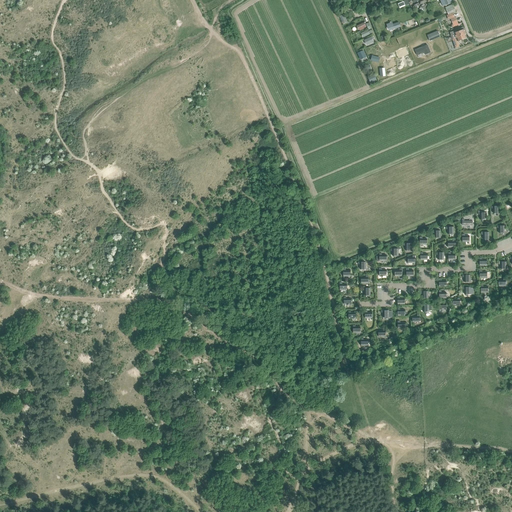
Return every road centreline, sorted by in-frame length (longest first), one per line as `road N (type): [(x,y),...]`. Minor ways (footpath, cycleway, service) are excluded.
road 1 (unknown): [(64,0),(52,38),(65,85),(56,127),(70,152),(94,166),(128,226),(164,226),(161,261),(176,288),(249,315),(290,358),(269,420),(285,467),(320,511)]
road 2 (track): [(0,504),(116,478),(166,481),(197,511)]
road 3 (track): [(511,452),(363,439),(322,415)]
road 4 (unknown): [(87,162),(85,130),(101,108),(186,58),(212,31)]
